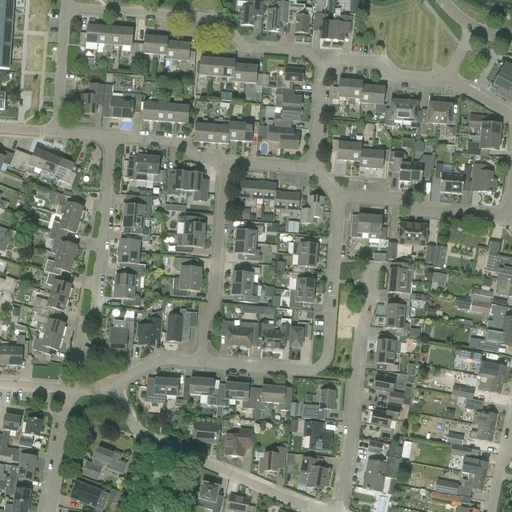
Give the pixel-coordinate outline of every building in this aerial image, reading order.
[(0,0),(0,10),(13,11),(13,0),(0,0)] [(247,1),(246,8),(242,8),(241,26),(253,27),(254,19),(256,18),(262,17),(262,0),(258,0),(259,2),(247,1)] [(280,33),(281,23),(287,24),(288,20),(289,1),(286,1),(286,3),(277,2),(276,11),(268,10),(266,32),(280,33)] [(308,35),(309,17),(311,17),(312,9),(305,9),(305,5),(296,5),(296,1),(289,1),(288,20),(295,21),(294,34),(308,35)] [(0,22),(12,23),(13,11),(0,10),(0,22)] [(313,31),(320,32),(320,40),(331,41),(333,23),(327,22),(328,15),(314,14),(313,31)] [(333,15),(333,23),(331,41),(343,42),(344,34),(351,35),(352,17),(340,16),(339,15),(333,15)] [(0,33),(11,35),(12,23),(0,22),(0,33)] [(85,46),(86,44),(97,45),(99,27),(87,26),(86,34),(80,34),(79,46),(85,46)] [(97,45),(104,45),(104,51),(108,52),(110,28),(99,27),(97,45)] [(113,46),(120,47),(121,29),(110,28),(108,52),(112,52),(113,46)] [(120,47),(131,47),(130,56),(137,56),(138,44),(132,44),(133,30),(121,29),(120,47)] [(0,45),(10,46),(11,35),(0,33),(0,45)] [(144,45),(138,44),(137,56),(143,57),(143,54),(154,55),(156,38),(144,37),(144,45)] [(158,62),(159,56),(166,56),(167,43),(167,39),(156,38),(154,55),(154,61),(158,62)] [(176,67),(177,61),(178,44),(167,43),(166,56),(165,60),(172,61),(172,67),(176,67)] [(195,53),(189,52),(190,45),(178,44),(177,61),(188,62),(188,64),(194,65),(195,53)] [(0,57),(9,58),(10,46),(0,45),(0,57)] [(0,69),(9,70),(9,58),(0,57),(0,69)] [(210,83),(211,77),(212,60),(200,59),(199,76),(206,77),(206,83),(210,83)] [(211,77),(218,78),(217,84),(221,84),(223,60),(212,60),(211,77)] [(225,84),(226,78),(233,79),(235,65),(235,61),(223,60),(221,84),(225,84)] [(511,62),(510,66),(505,64),(499,74),(511,81),(511,62)] [(244,90),(244,84),(246,66),(235,65),(233,79),(233,83),(240,83),(239,90),(244,90)] [(262,75),(257,75),(257,67),(246,66),(244,84),(255,85),(255,87),(262,87),(262,75)] [(275,89),(277,89),(289,90),(289,82),(302,83),(303,70),(285,69),(285,76),(277,76),(275,89)] [(511,102),(511,87),(511,88),(511,87),(511,81),(499,74),(493,85),(498,88),(495,94),(511,103),(511,102)] [(339,81),(338,89),(332,88),(332,100),(338,100),(338,98),(349,99),(351,82),(339,81)] [(353,105),(353,99),(360,100),(360,104),(362,82),(351,82),(349,99),(349,105),(353,105)] [(360,104),(367,104),(367,111),(371,111),(373,87),(362,87),(362,83),(362,82),(360,104)] [(89,84),(88,96),(81,95),(80,114),(95,115),(95,106),(102,106),(104,85),(89,84)] [(104,93),(102,117),(110,117),(110,118),(121,119),(123,95),(111,94),(112,86),(105,86),(104,93)] [(376,105),(383,106),(385,88),(373,87),(371,111),(376,111),(376,105)] [(275,108),(282,109),(300,110),(301,98),(293,98),(294,90),(289,90),(277,89),(275,108)] [(123,95),(121,119),(132,120),(132,113),(134,113),(135,108),(140,108),(141,96),(123,95)] [(143,103),(142,121),(153,122),(155,98),(151,98),(151,104),(143,103)] [(155,98),(153,122),(165,123),(166,105),(159,105),(160,98),(155,98)] [(166,105),(165,123),(176,124),(178,100),(174,99),(173,106),(166,105)] [(178,100),(176,124),(188,124),(189,107),(182,106),(182,100),(178,100)] [(393,127),(394,121),(402,122),(404,102),(390,101),(390,110),(385,109),(384,126),(393,127)] [(402,122),(411,122),(410,128),(417,129),(417,138),(419,139),(419,135),(420,123),(421,112),(416,112),(417,103),(404,102),(402,122)] [(428,104),(427,123),(420,123),(419,135),(426,136),(427,130),(431,130),(431,124),(438,125),(440,105),(428,104)] [(456,126),(450,126),(452,106),(440,105),(438,125),(445,125),(444,137),(455,138),(456,126)] [(282,109),(282,115),(275,114),(274,127),(291,129),(292,121),(299,122),(300,110),(282,109)] [(475,137),(480,137),(499,138),(500,125),(491,124),(492,117),(470,115),(469,129),(476,129),(475,137)] [(237,118),(237,124),(230,124),(228,145),(229,141),(240,142),(241,124),(242,118),(237,118)] [(203,119),(202,125),(195,125),(194,142),(206,143),(207,126),(207,120),(203,119)] [(214,126),(207,126),(206,143),(217,144),(218,120),(214,120),(214,126)] [(229,127),(222,127),(223,121),(218,120),(217,144),(228,145),(230,124),(229,124),(229,127)] [(253,123),(253,125),(241,124),(240,142),(251,143),(252,135),(258,136),(259,124),(253,123)] [(268,142),(280,143),(280,149),(297,150),(298,136),(293,136),(294,129),(291,129),(274,127),(269,127),(268,142)] [(488,158),(488,151),(498,151),(499,138),(480,137),(480,144),(467,143),(466,156),(488,158)] [(350,138),(349,144),(348,162),(359,163),(359,168),(359,169),(361,145),(354,145),(355,138),(350,138)] [(331,152),(337,153),(337,161),(348,162),(349,144),(338,143),(339,141),(332,141),(331,152)] [(424,152),(425,143),(415,142),(414,150),(424,152)] [(368,145),(368,152),(361,151),(361,145),(359,169),(370,169),(372,152),(373,146),(368,145)] [(0,171),(3,164),(9,166),(14,155),(1,150),(0,152),(0,171)] [(34,168),(41,171),(47,155),(35,150),(31,160),(25,157),(20,170),(32,175),(34,168)] [(383,153),(372,152),(370,169),(382,170),(383,163),(389,163),(390,152),(390,151),(384,151),(383,153)] [(393,168),(400,169),(398,182),(410,183),(411,163),(406,162),(407,158),(403,154),(390,152),(389,163),(393,163),(393,168)] [(9,166),(15,168),(20,155),(15,153),(14,155),(9,166)] [(15,168),(20,170),(25,157),(20,155),(15,168)] [(60,160),(47,155),(41,171),(54,176),(60,160)] [(423,156),(418,164),(411,163),(410,183),(421,184),(422,169),(433,170),(434,157),(423,156)] [(129,180),(146,182),(148,157),(137,157),(137,162),(129,162),(128,168),(127,168),(126,179),(129,179),(129,180)] [(159,158),(148,157),(146,182),(163,183),(164,171),(158,171),(159,158)] [(54,176),(55,176),(54,178),(57,179),(58,182),(61,183),(59,186),(70,190),(76,175),(70,172),(73,165),(60,160),(54,176)] [(435,180),(441,180),(439,193),(451,194),(452,174),(441,173),(442,165),(436,165),(435,180)] [(471,190),(478,191),(478,192),(495,194),(496,181),(491,181),(492,173),(486,173),(487,166),(473,165),(471,190)] [(464,167),(464,175),(452,174),(451,194),(462,195),(463,182),(469,182),(471,168),(464,167)] [(180,197),(180,191),(187,191),(189,174),(176,173),(176,175),(168,174),(166,196),(180,197)] [(209,181),(201,180),(201,175),(189,174),(187,191),(193,192),(193,202),(207,203),(209,181)] [(238,198),(245,199),(245,206),(250,207),(252,183),(240,182),(238,198)] [(256,200),(263,200),(264,184),(252,183),(250,207),(256,207),(256,200)] [(268,208),(274,209),(276,185),(264,184),(263,200),(269,201),(268,208)] [(280,217),(285,218),(287,194),(276,193),(276,185),(274,209),(281,210),(280,217)] [(56,214),(62,216),(79,221),(82,208),(76,206),(78,200),(57,194),(54,206),(58,207),(56,214)] [(300,195),(287,194),(285,218),(287,218),(286,223),(288,223),(288,227),(286,227),(285,233),(298,234),(299,223),(290,222),(290,218),(291,218),(291,211),(298,211),(300,195)] [(313,225),(314,218),(322,218),(323,199),(309,198),(308,210),(301,209),(300,224),(313,225)] [(129,199),(128,206),(124,205),(124,217),(149,219),(150,208),(152,208),(152,201),(129,199)] [(62,216),(60,224),(53,222),(50,233),(67,238),(68,232),(75,234),(79,221),(62,216)] [(362,239),(362,234),(368,235),(370,217),(358,216),(352,216),(350,238),(362,239)] [(131,229),(130,235),(149,237),(149,231),(148,231),(149,219),(124,217),(123,229),(131,229)] [(203,237),(204,225),(205,219),(178,217),(176,235),(177,235),(183,236),(203,237)] [(387,229),(380,228),(381,218),(370,217),(368,235),(369,235),(368,239),(386,241),(387,229)] [(398,245),(412,246),(413,225),(400,224),(398,245)] [(427,226),(413,225),(412,246),(425,247),(427,226)] [(246,226),(246,232),(236,231),(235,243),(255,244),(255,238),(258,238),(261,235),(261,233),(263,233),(263,227),(246,226)] [(0,238),(9,242),(10,242),(13,233),(0,227),(0,238)] [(50,254),(56,255),(73,260),(77,247),(70,245),(71,239),(67,238),(50,233),(48,239),(53,241),(52,246),(53,246),(50,254)] [(130,235),(130,241),(120,241),(119,252),(139,254),(140,242),(149,243),(149,237),(130,235)] [(202,249),(203,237),(183,236),(177,235),(177,247),(175,247),(175,253),(189,254),(189,248),(202,249)] [(0,251),(5,253),(9,242),(0,238),(0,251)] [(317,245),(306,245),(307,239),(295,238),(295,243),(293,243),(292,255),(298,256),(316,257),(317,245)] [(259,251),(254,250),(255,244),(235,243),(234,254),(238,255),(237,261),(260,262),(261,256),(259,256),(259,251)] [(395,261),(397,244),(388,243),(386,260),(395,261)] [(424,264),(433,265),(435,247),(427,246),(424,264)] [(433,269),(443,270),(446,248),(436,247),(433,269)] [(126,265),(125,271),(145,272),(145,266),(138,265),(139,254),(119,252),(118,264),(126,265)] [(56,255),(54,262),(47,261),(44,272),(49,274),(60,277),(62,271),(69,273),(73,260),(56,255)] [(497,281),(497,282),(511,284),(511,269),(509,269),(511,259),(488,255),(485,271),(497,273),(496,281),(497,281)] [(298,256),(297,267),(293,267),(292,273),(304,274),(305,268),(315,269),(316,257),(298,256)] [(180,273),(180,279),(200,281),(201,269),(192,269),(193,260),(174,259),(173,268),(175,271),(177,273),(180,273)] [(401,264),(400,271),(389,270),(389,281),(411,283),(412,272),(413,272),(414,265),(401,264)] [(243,268),(243,274),(233,273),(232,285),(252,286),(252,274),(260,275),(260,269),(243,268)] [(125,271),(125,276),(115,276),(114,287),(134,289),(140,290),(141,278),(144,278),(145,272),(125,271)] [(304,280),(304,274),(292,273),(292,280),(290,279),(289,291),(313,293),(314,281),(304,280)] [(434,273),(432,282),(444,285),(445,275),(434,273)] [(65,278),(60,277),(49,274),(46,285),(52,287),(50,294),(67,299),(71,286),(64,284),(65,278)] [(6,277),(5,281),(1,290),(7,293),(12,280),(6,277)] [(189,298),(189,292),(199,293),(200,281),(180,279),(174,279),(172,296),(189,298)] [(18,282),(12,280),(7,293),(13,295),(18,282)] [(388,293),(398,294),(398,300),(410,301),(411,283),(389,281),(388,293)] [(497,295),(503,296),(511,297),(511,284),(497,282),(495,288),(498,288),(497,295)] [(258,286),(252,286),(232,285),(231,296),(241,297),(240,303),(258,305),(258,298),(258,286)] [(137,295),(134,295),(134,289),(114,287),(113,299),(124,300),(123,306),(140,307),(140,300),(137,295)] [(266,296),(273,297),(274,287),(266,287),(266,296)] [(471,289),(469,301),(490,304),(492,293),(471,289)] [(301,310),(302,304),(312,305),(313,293),(289,291),(289,292),(290,292),(289,309),(301,310)] [(50,294),(48,302),(36,298),(32,309),(38,311),(54,316),(56,310),(63,312),(67,299),(50,294)] [(490,305),(490,304),(469,301),(461,299),(461,302),(455,301),(454,307),(457,307),(457,309),(490,315),(492,305),(490,305)] [(398,300),(397,307),(387,306),(386,317),(403,319),(404,307),(409,307),(410,301),(398,300)] [(434,319),(436,309),(427,308),(426,317),(434,319)] [(125,320),(124,331),(111,330),(110,350),(125,351),(126,337),(133,337),(134,311),(124,310),(123,320),(125,320)] [(181,343),(181,342),(188,342),(190,313),(186,313),(185,311),(180,310),(179,317),(168,317),(166,342),(181,343)] [(35,330),(44,333),(61,338),(65,325),(58,323),(59,317),(54,316),(38,311),(35,322),(37,323),(35,330)] [(511,331),(511,319),(499,317),(493,316),(491,322),(488,321),(487,329),(511,333),(511,331)] [(408,331),(403,330),(403,319),(386,317),(385,329),(395,330),(395,336),(400,337),(407,337),(408,331)] [(147,319),(146,327),(137,326),(137,337),(139,337),(138,345),(154,346),(154,341),(160,342),(162,320),(147,319)] [(226,339),(228,339),(227,346),(238,347),(240,329),(234,329),(234,322),(221,321),(220,336),(226,336),(226,339)] [(250,347),(255,348),(257,324),(240,323),(240,329),(238,347),(250,348),(250,347)] [(255,348),(261,348),(261,349),(273,350),(274,332),(275,326),(257,324),(255,348)] [(298,324),(297,330),(291,329),(289,347),(301,348),(302,338),(307,339),(309,324),(298,324)] [(422,336),(433,338),(435,326),(425,324),(422,336)] [(280,326),(280,332),(274,332),(273,350),(283,351),(284,341),(288,341),(290,326),(280,326)] [(409,336),(420,337),(420,329),(410,328),(409,336)] [(509,347),(510,340),(511,340),(511,339),(511,334),(511,333),(487,329),(484,341),(477,340),(476,349),(492,352),(493,344),(509,347)] [(48,355),(50,349),(57,351),(61,338),(44,333),(42,341),(35,338),(32,350),(48,355)] [(377,341),(376,353),(400,354),(401,343),(400,343),(400,337),(395,336),(388,335),(388,342),(377,341)] [(17,336),(16,349),(9,349),(8,366),(21,367),(21,359),(27,359),(28,342),(25,342),(25,337),(17,336)] [(0,340),(0,365),(8,366),(9,349),(1,348),(1,341),(0,340)] [(458,360),(480,364),(482,354),(460,350),(458,360)] [(398,366),(393,366),(394,355),(400,355),(400,354),(376,353),(375,364),(386,365),(385,371),(397,372),(398,366)] [(482,370),(488,371),(487,378),(503,381),(505,367),(484,363),(482,370)] [(409,407),(411,397),(391,393),(394,379),(376,375),(373,390),(390,393),(388,403),(409,407)] [(476,377),(476,376),(467,375),(465,388),(475,390),(477,377),(476,377)] [(158,403),(159,396),(165,396),(167,380),(147,378),(146,402),(158,403)] [(478,391),(485,392),(490,393),(500,395),(503,381),(487,378),(486,385),(480,384),(478,391)] [(189,395),(200,396),(202,380),(190,379),(190,380),(184,379),(182,401),(182,405),(188,406),(189,395)] [(178,381),(167,380),(165,396),(177,397),(178,381)] [(219,381),(213,381),(202,380),(200,396),(207,397),(206,405),(208,406),(217,407),(219,385),(219,381)] [(229,400),(236,401),(237,384),(226,384),(225,385),(219,385),(217,407),(217,411),(221,411),(221,407),(229,408),(229,400)] [(236,401),(242,401),(242,409),(253,410),(255,389),(248,388),(248,385),(237,384),(236,401)] [(262,389),(255,389),(253,410),(265,410),(265,403),(272,404),(273,387),(262,386),(262,389)] [(453,386),(451,396),(472,400),(473,390),(453,386)] [(292,389),(285,388),(273,387),(272,404),(278,404),(278,411),(290,412),(292,389)] [(324,421),(325,410),(333,411),(335,392),(321,391),(319,407),(302,405),(301,419),(324,421)] [(472,425),(478,426),(494,429),(496,415),(481,413),(483,403),(466,399),(464,410),(474,412),(472,425)] [(397,422),(399,408),(387,405),(386,413),(373,411),(370,426),(388,429),(390,421),(397,422)] [(2,430),(3,430),(2,436),(0,435),(0,447),(7,448),(9,431),(17,433),(19,418),(4,416),(2,430)] [(31,450),(33,436),(38,437),(41,421),(27,419),(25,435),(21,434),(19,450),(21,451),(32,452),(32,450),(31,450)] [(302,437),(310,438),(309,450),(330,452),(331,434),(323,433),(324,424),(304,423),(302,437)] [(208,442),(208,443),(218,444),(219,426),(194,424),(192,441),(208,442)] [(469,439),(475,440),(491,443),(494,429),(478,426),(477,433),(471,432),(469,439)] [(239,429),(239,437),(226,436),(225,456),(243,457),(243,450),(251,451),(253,430),(239,429)] [(448,434),(446,443),(461,446),(463,437),(448,434)] [(405,441),(402,457),(409,459),(412,443),(405,441)] [(370,442),(368,452),(380,455),(382,445),(370,442)] [(376,460),(376,463),(368,462),(363,489),(381,492),(383,478),(396,480),(402,448),(389,446),(388,454),(386,455),(385,458),(386,458),(386,462),(376,460)] [(450,452),(450,455),(469,459),(471,450),(448,446),(447,452),(450,452)] [(11,449),(7,448),(0,447),(0,456),(3,457),(10,458),(11,455),(12,449),(11,449)] [(275,448),(274,455),(264,454),(263,461),(260,461),(259,471),(276,473),(277,469),(284,470),(286,449),(275,448)] [(103,463),(107,464),(106,469),(123,476),(127,464),(120,461),(122,455),(113,452),(112,454),(99,449),(95,460),(93,459),(91,464),(87,462),(82,475),(97,481),(102,468),(101,467),(103,463)] [(13,456),(12,462),(20,463),(19,467),(33,470),(35,458),(21,455),(13,454),(13,456)] [(299,473),(309,475),(307,487),(322,490),(326,470),(316,469),(318,460),(302,457),(299,473)] [(487,464),(472,461),(466,460),(465,467),(462,466),(460,467),(459,473),(469,475),(484,478),(487,464)] [(9,478),(17,479),(32,481),(33,470),(19,467),(11,466),(9,478)] [(168,479),(182,482),(184,470),(171,467),(168,479)] [(469,475),(468,481),(462,480),(460,487),(467,488),(472,489),(472,490),(482,491),(484,478),(469,475)] [(459,485),(436,481),(434,493),(456,496),(459,485)] [(102,492),(77,482),(70,499),(95,508),(102,492)] [(202,483),(198,499),(206,501),(204,509),(212,511),(211,511),(218,511),(221,503),(215,501),(218,487),(211,485),(211,483),(204,482),(204,484),(202,483)] [(5,495),(15,497),(14,501),(28,503),(30,491),(16,489),(16,490),(6,489),(5,495)] [(461,507),(461,503),(470,505),(471,499),(462,498),(432,493),(430,502),(461,507)] [(177,494),(172,511),(183,511),(187,496),(177,494)] [(253,511),(254,508),(247,506),(249,500),(230,496),(227,510),(226,511),(253,511)] [(14,501),(13,506),(5,504),(4,511),(0,510),(0,511),(26,511),(28,503),(14,501)]
